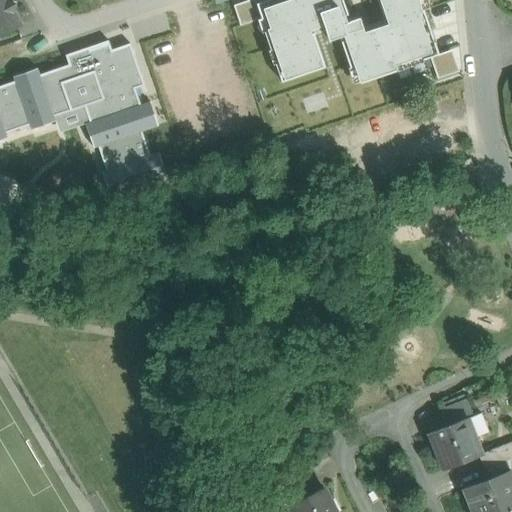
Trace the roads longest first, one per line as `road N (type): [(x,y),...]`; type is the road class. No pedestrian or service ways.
road 1 (residential): [(482,59),(490,136),(511,190)]
road 2 (residential): [(368,511),(341,446),(347,435),(394,412)]
road 3 (residential): [(394,412),(511,357)]
road 4 (residential): [(38,0),(71,23),(150,0)]
